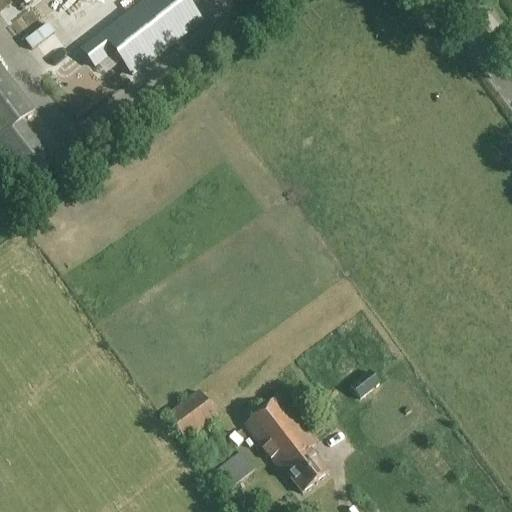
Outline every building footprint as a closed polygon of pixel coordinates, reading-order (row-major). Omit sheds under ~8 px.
[(0,0),(0,18),(18,42),(73,0),(0,0)] [(80,122),(203,25),(183,0),(149,0),(47,80),(80,122)] [(0,154),(22,183),(49,162),(21,126),(32,118),(0,76),(0,154)] [(165,418),(184,444),(217,419),(198,394),(165,418)] [(347,399),(339,404),(345,412),(352,406),(347,399)] [(301,495),(326,475),(309,453),(315,448),(278,401),(243,429),(280,475),(283,473),(301,495)] [(240,454),(208,480),(222,497),(254,471),(240,454)]
